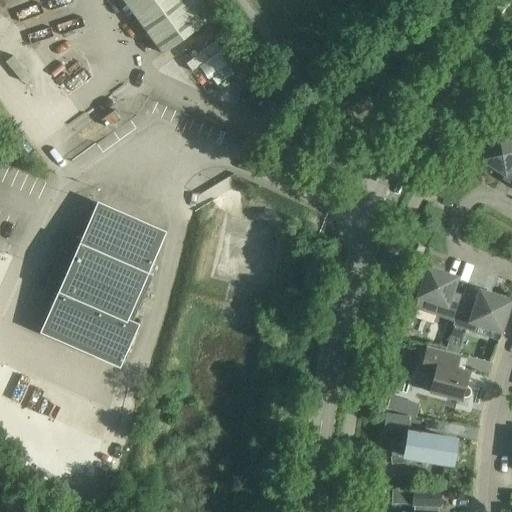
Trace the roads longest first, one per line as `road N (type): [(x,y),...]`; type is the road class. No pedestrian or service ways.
road 1 (tertiary): [(315,511),(337,338),(409,148)]
road 2 (residential): [(485,511),(511,347)]
road 3 (residential): [(511,273),(455,249),(454,233),(457,215),(483,193),(511,207)]
